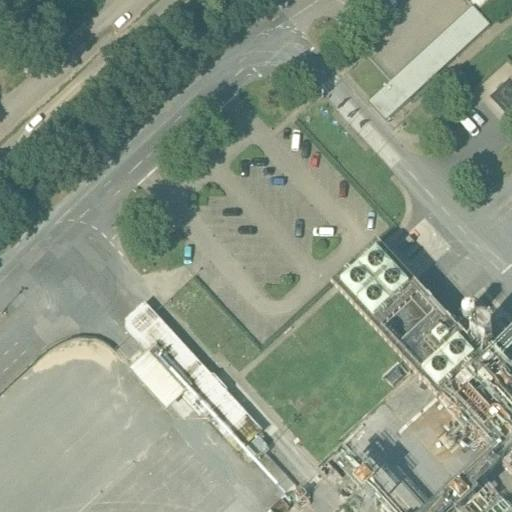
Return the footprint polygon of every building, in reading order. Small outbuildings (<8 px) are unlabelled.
[(472,9),(391,85),(404,99),(408,104),(490,28),(472,9)] [(391,85),(372,102),(386,116),(404,99),(391,85)] [(511,390),(505,383),(499,389),(377,256),(340,290),(511,476),(511,390)] [(474,317),(469,313),(463,317),(465,324),(472,324),(474,317)] [(222,397),(209,383),(207,384),(144,315),(129,328),(151,353),(147,357),(183,395),(187,392),(193,398),(191,399),(204,413),(206,412),(239,448),(253,434),(221,399),(222,397)] [(492,336),(482,330),(473,336),(476,347),(488,347),(492,336)] [(342,443),(316,468),(326,478),(333,472),(343,482),(362,465),(342,443)] [(313,511),(316,509),(288,478),(277,488),(299,511),(313,511)] [(509,511),(491,493),(469,511),(509,511)]
